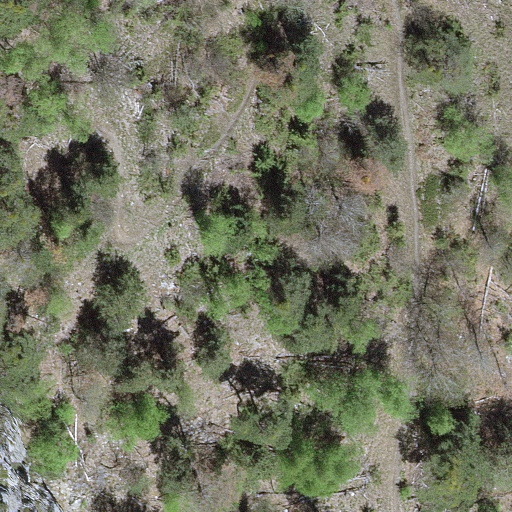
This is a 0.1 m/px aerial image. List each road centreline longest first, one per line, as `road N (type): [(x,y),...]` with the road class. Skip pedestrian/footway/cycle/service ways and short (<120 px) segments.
road 1 (motorway): [(404,511),(315,0)]
road 2 (motorway): [(269,511),(0,293)]
